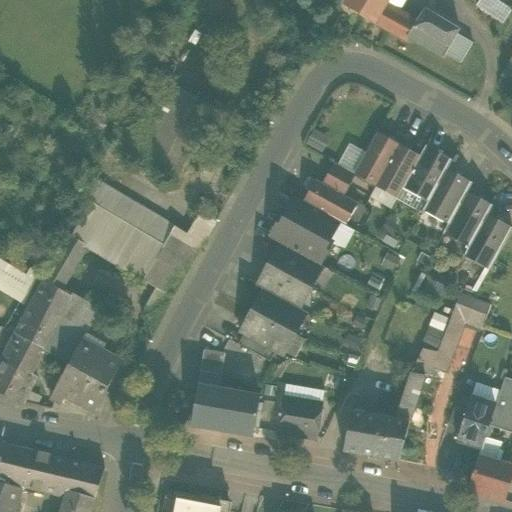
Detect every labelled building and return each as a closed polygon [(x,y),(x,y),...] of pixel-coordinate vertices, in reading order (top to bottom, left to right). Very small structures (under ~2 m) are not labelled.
[(347,5),(375,22),(383,7),(386,0),(348,0),(346,5),(347,5)] [(479,0),(476,6),(502,24),(511,10),(496,0),(479,0)] [(396,15),(383,7),(375,22),(374,22),(388,29),(396,15)] [(424,12),(415,25),(407,38),(408,38),(443,59),(445,56),(457,34),(459,31),(426,11),(427,11),(425,9),(423,11),(424,12)] [(415,25),(396,15),(388,29),(407,40),(408,38),(407,38),(415,25)] [(445,56),(460,64),(472,43),(457,34),(445,56)] [(511,55),(500,77),(511,83),(511,55)] [(164,81),(142,126),(128,155),(175,183),(212,107),(164,81)] [(109,143),(128,155),(142,126),(124,117),(109,143)] [(355,176),(376,187),(399,145),(378,134),(355,176)] [(420,157),(399,145),(376,187),(397,199),(402,189),(420,157)] [(425,147),(420,157),(402,189),(428,203),(446,169),(451,161),(425,147)] [(333,164),(328,175),(349,186),(354,176),(333,164)] [(463,179),(446,169),(428,203),(423,211),(448,225),(467,192),(471,184),(463,179)] [(343,197),(349,186),(328,175),(322,185),(343,197)] [(338,222),(345,226),(357,205),(343,197),(322,185),(315,181),(312,180),(310,180),(305,188),(306,191),(309,192),(303,202),(338,222)] [(102,183),(90,203),(163,247),(175,227),(102,183)] [(492,206),(467,192),(448,225),(443,234),(469,248),(487,215),(492,206)] [(273,240),(280,244),(315,264),(338,222),(303,202),(296,199),(273,240)] [(143,281),(163,247),(90,203),(71,237),(69,235),(49,268),(51,270),(47,278),(48,278),(30,309),(29,308),(14,334),(39,350),(69,366),(83,341),(93,325),(100,311),(61,290),(86,247),(143,281)] [(211,207),(207,205),(203,206),(200,209),(199,213),(201,216),(205,219),(210,218),(213,214),(213,210),(211,207)] [(188,234),(156,287),(173,298),(207,237),(215,221),(210,218),(205,219),(201,216),(199,213),(188,234)] [(511,230),(511,228),(487,215),(469,248),(464,257),(489,271),(508,238),(511,230)] [(188,234),(175,227),(163,247),(143,281),(155,288),(156,287),(188,234)] [(322,268),(315,264),(280,244),(268,265),(310,289),(322,268)] [(0,277),(0,290),(19,302),(32,280),(31,279),(8,264),(0,277)] [(299,310),(310,289),(268,265),(257,286),(264,290),(299,310)] [(36,271),(31,279),(32,280),(19,302),(29,308),(30,309),(48,278),(47,278),(36,271)] [(150,339),(173,298),(156,287),(155,288),(141,313),(149,318),(140,333),(150,339)] [(306,314),(299,310),(264,290),(252,311),(294,335),(306,314)] [(463,324),(481,330),(489,308),(459,297),(451,317),(450,319),(463,324)] [(283,355),(294,335),(252,311),(240,332),(244,334),(275,352),(283,355)] [(423,349),(411,374),(426,376),(431,367),(445,372),(463,324),(450,319),(437,353),(423,349)] [(83,341),(103,352),(113,336),(93,325),(83,341)] [(0,361),(0,393),(23,405),(24,402),(29,392),(37,378),(27,373),(39,350),(14,334),(0,361)] [(270,362),(275,352),(244,334),(238,345),(270,362)] [(85,404),(96,410),(122,362),(103,352),(83,341),(69,366),(51,397),(61,403),(65,397),(83,408),(85,404)] [(201,372),(221,375),(225,354),(204,351),(201,372)] [(426,378),(426,376),(411,374),(409,373),(394,420),(409,422),(410,422),(424,377),(426,378)] [(511,381),(505,379),(495,406),(489,424),(511,431),(511,381)] [(251,437),(253,437),(253,436),(259,396),(258,395),(258,396),(203,386),(198,385),(196,398),(189,397),(187,406),(195,407),(192,426),(191,426),(193,427),(193,426),(234,433),(234,434),(236,434),(251,436),(251,437)] [(24,402),(39,406),(40,398),(29,392),(24,402)] [(448,424),(460,428),(470,399),(458,395),(448,424)] [(277,433),(316,440),(322,405),(283,398),(277,433)] [(481,448),(489,424),(495,406),(470,398),(470,399),(460,428),(456,440),(481,448)] [(406,434),(409,422),(394,420),(350,412),(343,452),(399,461),(405,438),(406,434)] [(24,488),(44,493),(53,457),(53,456),(1,444),(0,448),(0,483),(23,490),(24,488)] [(67,460),(53,457),(44,493),(58,496),(67,460)] [(468,491),(505,502),(511,479),(511,467),(479,457),(478,457),(469,487),(468,491)] [(91,511),(103,472),(104,469),(67,460),(58,496),(65,498),(60,511),(91,511)] [(0,511),(16,511),(23,490),(0,483),(0,511)] [(227,511),(229,503),(214,500),(214,498),(201,495),(200,497),(175,492),(171,511),(227,511)]
